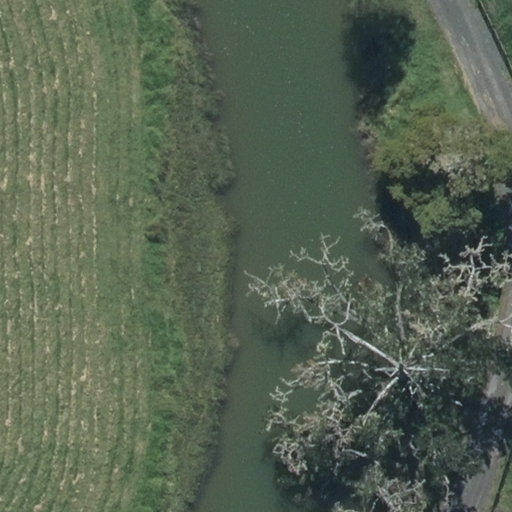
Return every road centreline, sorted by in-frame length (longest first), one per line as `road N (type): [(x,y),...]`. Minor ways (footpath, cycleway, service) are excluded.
road 1 (track): [(511,315),(457,511)]
road 2 (track): [(445,0),(511,175)]
